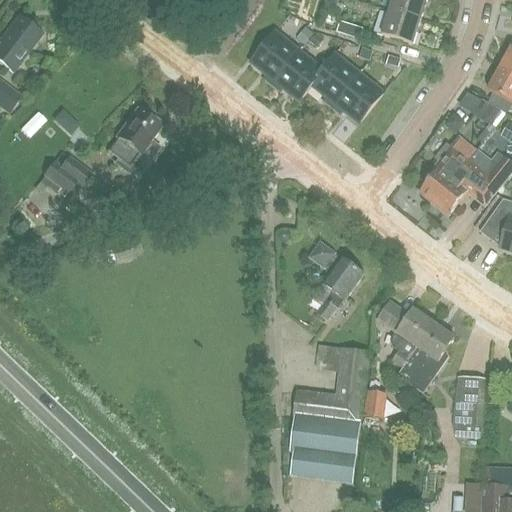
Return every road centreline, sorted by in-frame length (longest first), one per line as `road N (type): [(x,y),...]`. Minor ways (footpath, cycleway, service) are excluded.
road 1 (track): [(277,511),(268,171)]
road 2 (residential): [(359,207),(95,0)]
road 3 (track): [(0,258),(268,171)]
road 4 (residential): [(359,207),(465,55),(483,0)]
road 5 (primary): [(152,511),(0,365)]
road 6 (residential): [(511,322),(359,207)]
